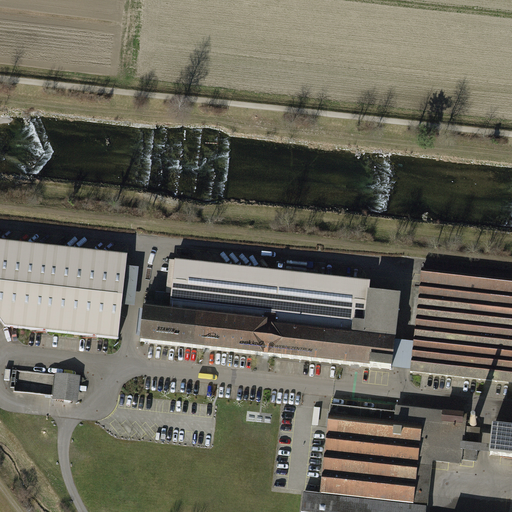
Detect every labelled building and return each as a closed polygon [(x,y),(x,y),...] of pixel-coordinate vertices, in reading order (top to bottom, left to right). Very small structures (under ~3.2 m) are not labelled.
[(0,314),(9,326),(118,340),(126,257),(0,240),(0,314)] [(141,344),(393,372),(397,341),(402,295),(370,291),(371,283),(175,262),(172,295),(156,294),(155,306),(146,305),(141,344)] [(511,282),(423,273),(415,343),(412,374),(511,384),(511,282)] [(412,374),(415,343),(404,342),(397,341),(393,372),(401,373),(412,374)] [(53,397),(53,401),(78,404),(80,377),(56,374),(56,376),(13,372),(12,388),(16,389),(15,393),(53,397)] [(321,495),(414,505),(418,466),(433,468),(433,463),(462,466),(464,450),(476,451),(477,444),(480,444),(481,429),(467,428),(469,413),(396,405),(396,412),(330,405),(330,409),(321,495)] [(511,425),(495,423),(491,454),(511,455),(511,425)] [(414,505),(321,495),(304,493),(301,511),(426,511),(427,507),(414,505)]
